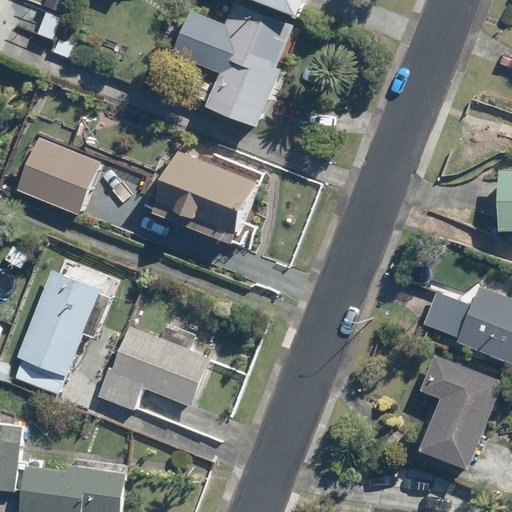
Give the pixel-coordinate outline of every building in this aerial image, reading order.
[(273,0),(321,18),(328,0),(273,0)] [(223,108),(278,129),(299,73),(286,67),(302,26),(250,6),(231,54),(243,58),(223,108)] [(47,139),(27,190),(90,215),(110,165),(47,139)] [(273,183),(192,151),(167,214),(248,245),(273,183)] [(511,171),(507,172),(500,172),(499,232),(507,232),(511,231),(511,171)] [(65,273),(25,380),(70,396),(77,377),(81,379),(114,291),(65,273)] [(511,366),(511,301),(477,288),(469,309),(432,295),(420,326),(460,341),(458,345),(511,366)] [(199,350),(204,335),(175,324),(170,337),(141,327),(124,371),(119,370),(108,397),(146,411),(155,390),(205,409),(224,359),(199,350)] [(441,399),(422,446),(423,446),(470,466),(502,382),(434,356),(422,391),(441,399)] [(6,361),(0,375),(11,379),(17,365),(6,361)] [(0,489),(26,492),(26,490),(37,491),(35,511),(136,511),(140,473),(82,468),(81,472),(28,467),(32,428),(0,424),(0,489)]
